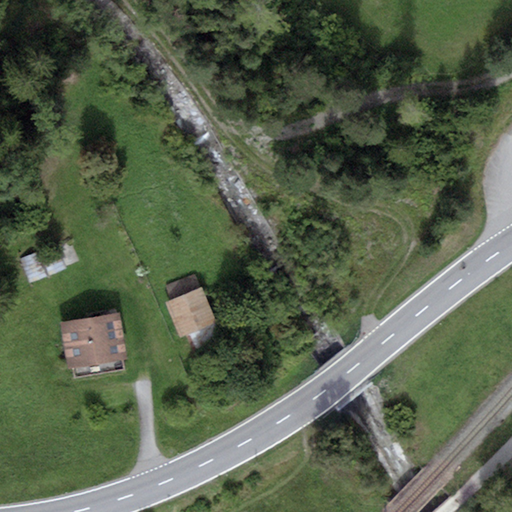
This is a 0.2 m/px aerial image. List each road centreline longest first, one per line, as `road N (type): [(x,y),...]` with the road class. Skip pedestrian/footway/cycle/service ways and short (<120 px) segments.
road 1 (secondary): [(76,511),(177,478),(258,435),(511,244)]
road 2 (track): [(120,0),(263,166),(332,200),(393,214),(408,227),(411,245),(375,295),(369,322),(381,345)]
